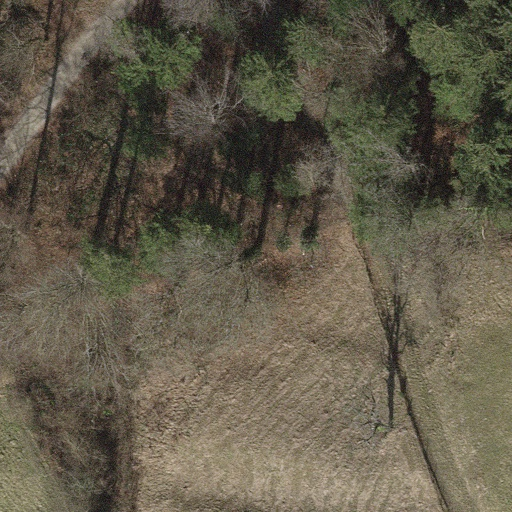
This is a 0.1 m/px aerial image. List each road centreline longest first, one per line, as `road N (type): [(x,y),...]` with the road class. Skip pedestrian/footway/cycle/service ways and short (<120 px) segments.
road 1 (track): [(293,103),(342,190),(454,511)]
road 2 (track): [(155,0),(0,172)]
